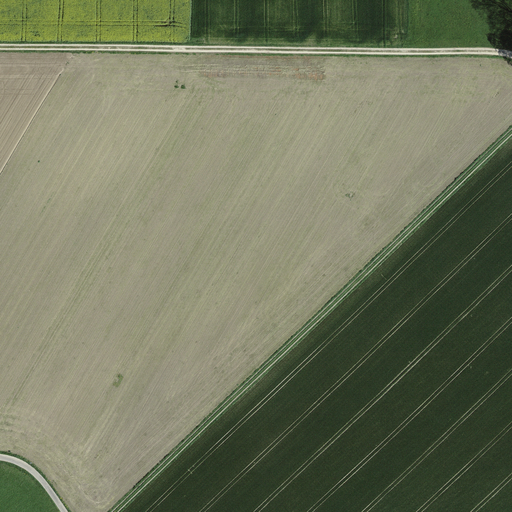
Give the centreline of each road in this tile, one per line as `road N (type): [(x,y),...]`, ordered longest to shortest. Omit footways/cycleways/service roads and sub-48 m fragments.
road 1 (track): [(111,511),(511,132)]
road 2 (track): [(511,54),(0,48)]
